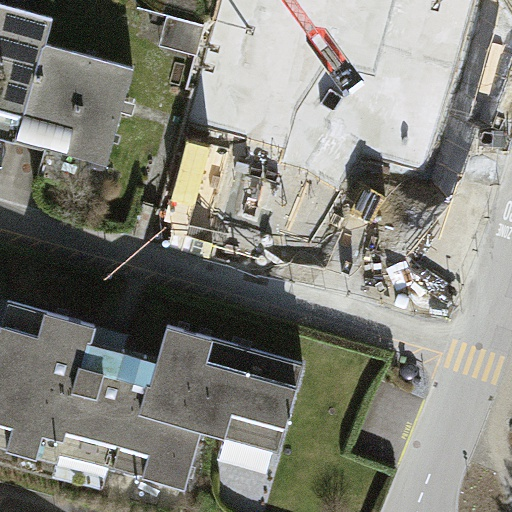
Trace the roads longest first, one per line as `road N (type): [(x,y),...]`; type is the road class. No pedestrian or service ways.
road 1 (residential): [(0,224),(481,357)]
road 2 (residential): [(481,357),(422,511)]
